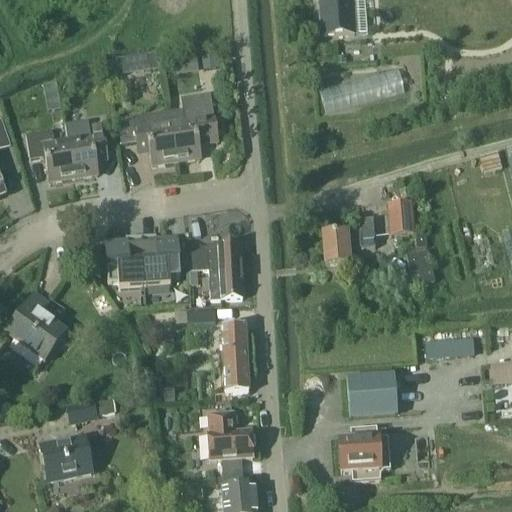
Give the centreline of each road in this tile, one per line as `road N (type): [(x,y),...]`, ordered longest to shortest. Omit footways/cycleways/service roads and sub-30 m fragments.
road 1 (unclassified): [(275,511),(253,196)]
road 2 (unclassified): [(0,258),(78,220),(253,196)]
road 3 (unclassified): [(253,196),(236,0)]
